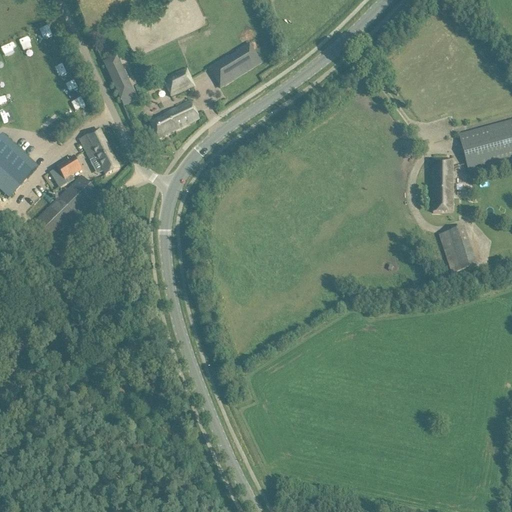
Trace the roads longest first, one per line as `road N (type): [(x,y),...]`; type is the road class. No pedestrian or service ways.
road 1 (tertiary): [(256,511),(178,323),(164,229),(174,188)]
road 2 (tertiary): [(174,188),(202,149),(326,57),(385,0)]
road 3 (unclassified): [(174,188),(142,169),(60,0)]
